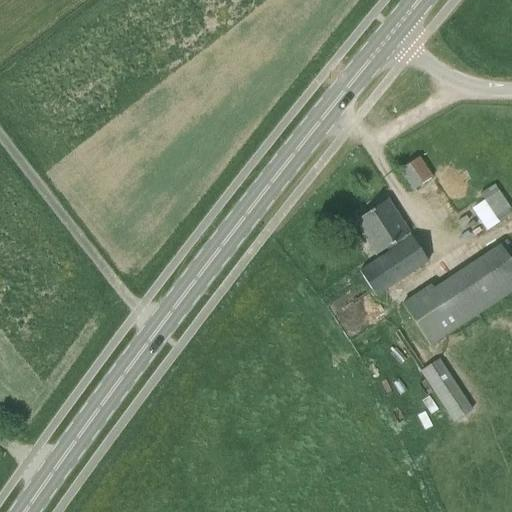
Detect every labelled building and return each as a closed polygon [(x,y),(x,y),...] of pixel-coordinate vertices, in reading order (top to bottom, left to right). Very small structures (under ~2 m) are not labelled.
[(411,192),(432,179),(419,157),(398,171),(411,192)] [(494,184),(479,194),(496,221),(511,212),(494,184)] [(376,256),(411,233),(389,199),(354,222),(376,256)] [(409,235),(357,270),(376,298),(428,263),(409,235)] [(511,263),(499,243),(433,288),(430,283),(401,303),(430,347),(457,329),(511,292),(511,263)] [(453,423),(473,410),(440,359),(420,372),(453,423)]
